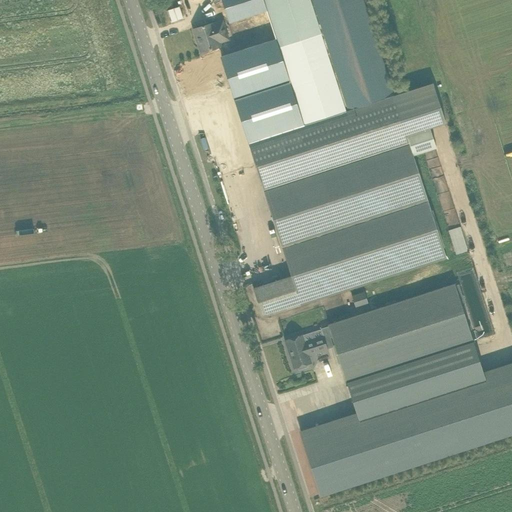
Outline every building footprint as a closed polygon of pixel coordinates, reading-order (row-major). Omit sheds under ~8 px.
[(267,10),(263,0),(221,0),(228,22),(267,10)] [(262,0),(275,39),(303,125),(344,112),(319,35),(322,34),(310,0),(262,0)] [(362,0),(310,0),(322,34),(319,35),(344,112),(393,96),(362,0)] [(200,52),(200,53),(219,47),(217,41),(227,38),(222,22),(212,26),(211,24),(193,30),(196,38),(198,38),(202,52),(200,52)] [(275,39),(221,57),(249,143),(263,187),(291,276),(253,288),(262,316),(311,301),(446,258),(413,155),(436,148),(430,129),(406,136),(393,96),(344,112),(303,125),(275,39)] [(448,230),(456,254),(468,250),(460,226),(448,230)] [(359,422),(303,440),(320,495),(511,432),(511,372),(485,381),(473,341),(454,284),(328,325),(328,327),(333,341),(346,382),(359,422)] [(357,294),(351,296),(355,308),(361,306),(357,294)] [(294,337),(285,340),(288,351),(289,351),(290,355),(290,356),(294,369),(298,368),(299,370),(308,367),(307,365),(311,363),(308,355),(327,349),(325,343),(333,341),(328,327),(321,329),(324,337),(305,343),(304,343),(304,342),(303,341),(302,340),(301,339),(300,338),(299,337),(298,337),(296,337),(295,337),(294,337)]
